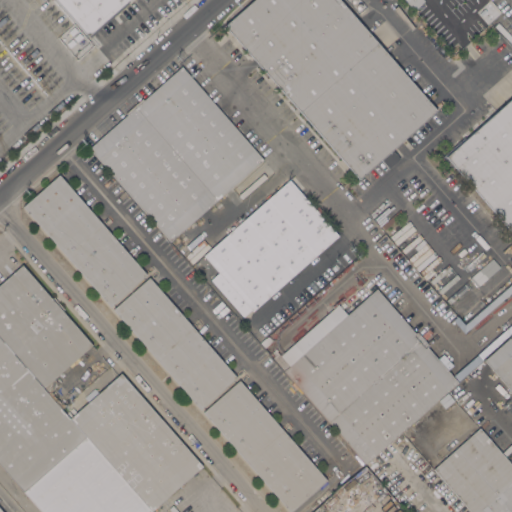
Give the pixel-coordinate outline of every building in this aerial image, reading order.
[(56,0),(127,0),(88,35),(56,0)] [(339,0),(436,110),(359,179),(224,25),(252,0),(339,0)] [(424,0),(425,1),(414,10),(405,0),(424,0)] [(126,114),(125,112),(142,97),(143,99),(181,66),(263,159),(169,241),(88,148),(126,114)] [(511,232),(445,156),(511,97),(511,232)] [(22,206),(59,174),(146,274),(110,306),(22,206)] [(289,180),(314,208),(318,206),(322,211),(319,213),(338,235),(252,311),(250,309),(242,316),(210,279),(218,272),(209,262),(204,267),(198,260),(289,180)] [(492,258),(500,267),(477,287),(469,278),(492,258)] [(0,339),(0,283),(22,264),(92,344),(54,378),(59,384),(55,388),(68,403),(61,409),(0,339)] [(237,377),(200,409),(112,309),(149,277),(237,377)] [(415,333),(417,331),(428,344),(427,346),(458,381),(365,463),(283,370),(289,365),(280,355),(338,304),(347,314),(376,288),(415,333)] [(220,345),(215,349),(209,341),(214,337),(220,345)] [(511,341),(511,392),(484,360),(509,338),(511,341)] [(150,511),(148,511),(40,511),(0,465),(0,339),(61,409),(60,409),(68,418),(69,418),(150,511)] [(121,372),(202,466),(150,511),(69,418),(121,372)] [(326,480),(290,511),(202,412),(239,380),(326,480)] [(511,511),(471,511),(433,468),(479,427),(511,464),(511,511)]
